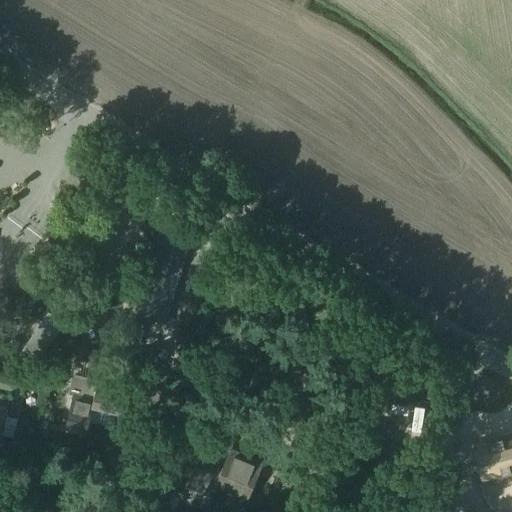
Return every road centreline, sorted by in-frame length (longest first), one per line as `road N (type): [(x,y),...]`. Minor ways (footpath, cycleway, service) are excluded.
road 1 (unclassified): [(511,367),(0,64)]
road 2 (track): [(366,286),(335,511)]
